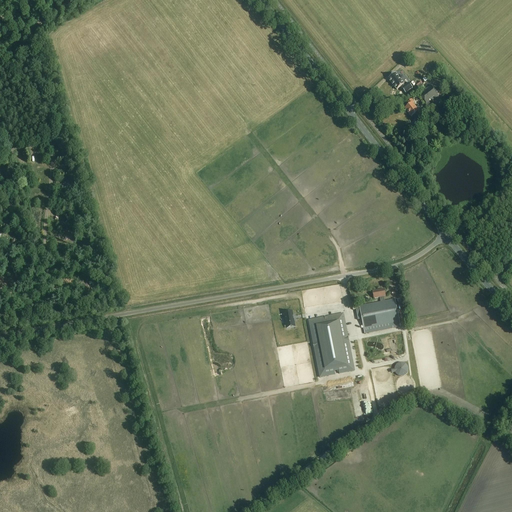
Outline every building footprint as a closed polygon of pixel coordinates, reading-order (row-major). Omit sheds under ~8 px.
[(419,48),(427,57),(432,51),(424,43),(419,48)] [(416,65),(424,75),(428,72),(420,61),(416,65)] [(404,85),(395,74),(388,79),(397,90),(401,87),(402,88),(402,89),(405,94),(412,88),(409,83),(405,86),(404,85)] [(438,82),(434,84),(438,91),(442,89),(438,82)] [(418,94),(426,104),(429,102),(438,95),(430,85),(418,94)] [(428,107),(426,109),(421,112),(419,110),(418,111),(413,105),(415,104),(412,101),(408,104),(410,106),(405,110),(411,118),(416,114),(420,119),(430,110),(428,107)] [(365,334),(400,327),(395,300),(385,302),(384,297),(385,297),(384,289),(373,292),(374,299),(380,298),(381,303),(360,307),(365,334)] [(286,325),(294,324),(292,312),(284,313),(286,325)] [(309,321),(320,378),(335,375),(334,372),(338,371),(339,374),(354,371),(343,314),(309,321)] [(362,422),(357,397),(346,399),(348,408),(350,407),(354,424),(362,422)]
